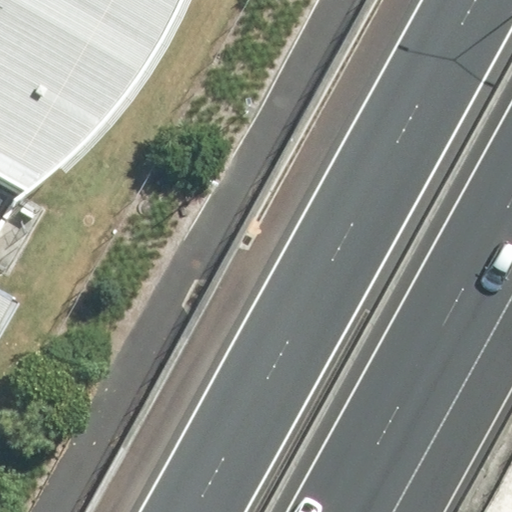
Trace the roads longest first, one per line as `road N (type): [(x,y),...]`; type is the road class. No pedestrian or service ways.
road 1 (motorway): [(176,511),(460,0)]
road 2 (motorway): [(511,198),(336,511)]
